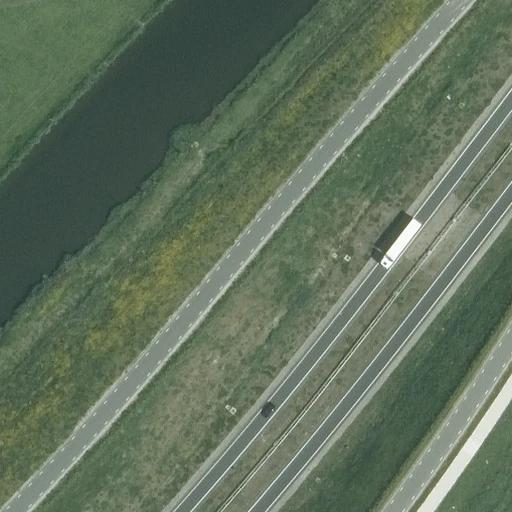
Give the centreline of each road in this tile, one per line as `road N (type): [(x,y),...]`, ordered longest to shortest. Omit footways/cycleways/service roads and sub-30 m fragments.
road 1 (unclassified): [(459,0),(15,511)]
road 2 (trunk): [(511,98),(180,511)]
road 3 (trunk): [(254,511),(511,188)]
road 4 (unclassified): [(392,511),(511,336)]
